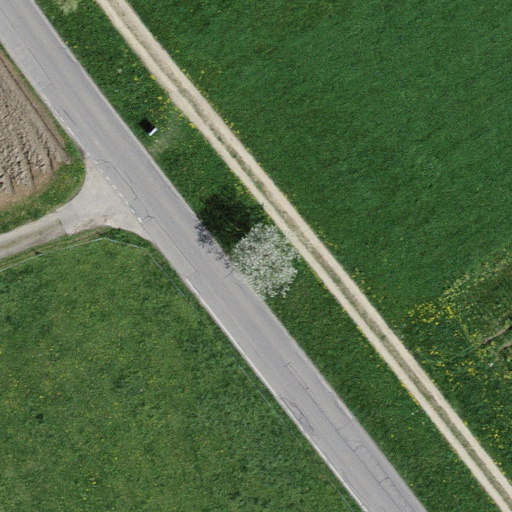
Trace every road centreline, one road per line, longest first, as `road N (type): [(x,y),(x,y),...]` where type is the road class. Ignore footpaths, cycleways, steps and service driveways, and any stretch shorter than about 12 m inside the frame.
road 1 (tertiary): [(10,0),(49,62),(405,511)]
road 2 (track): [(125,0),(511,490)]
road 3 (track): [(0,245),(148,186)]
